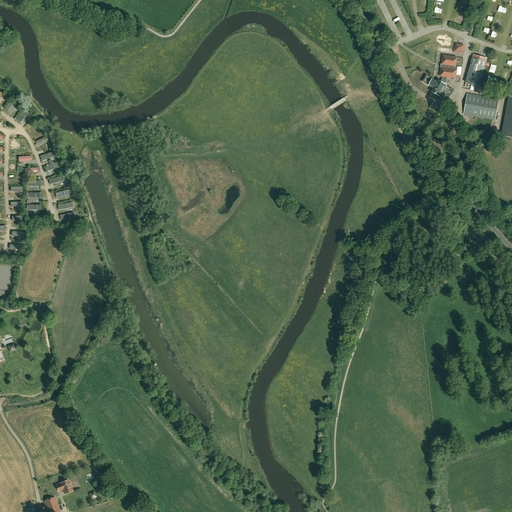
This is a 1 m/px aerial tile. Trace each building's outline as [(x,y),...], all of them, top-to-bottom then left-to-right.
[(453,52),(464,53),(465,46),(464,46),(464,45),(455,43),(455,48),(454,48),(453,52)] [(486,62),(487,58),(473,54),(466,82),(479,86),(485,61),(486,62)] [(456,67),(457,57),(442,55),(441,64),(440,67),(441,67),(439,76),(442,77),(442,79),(441,82),(439,80),(438,81),(433,78),(426,89),(445,100),(452,90),(444,85),(447,81),(447,77),(456,79),(457,69),(455,69),(455,67),(456,67)] [(495,120),(498,99),(468,93),(464,114),(495,120)] [(511,96),(511,97),(503,136),(511,137),(511,96)] [(3,108),(9,113),(14,108),(9,102),(3,108)] [(436,105),(433,109),(442,116),(445,112),(436,105)] [(16,120),(20,123),(29,112),(25,109),(16,120)] [(37,146),(48,141),(46,136),(35,141),(37,146)] [(42,161),(56,156),(54,151),(40,156),(42,161)] [(47,171),(60,167),(59,162),(45,167),(47,171)] [(49,179),(50,184),(64,180),(63,176),(49,179)] [(15,343),(2,347),(4,354),(5,353),(7,361),(19,357),(15,343)] [(73,490),(69,480),(60,483),(61,483),(56,485),(59,491),(63,489),(65,493),(73,490)] [(56,511),(60,511),(55,497),(44,501),(48,511),(56,511)]
